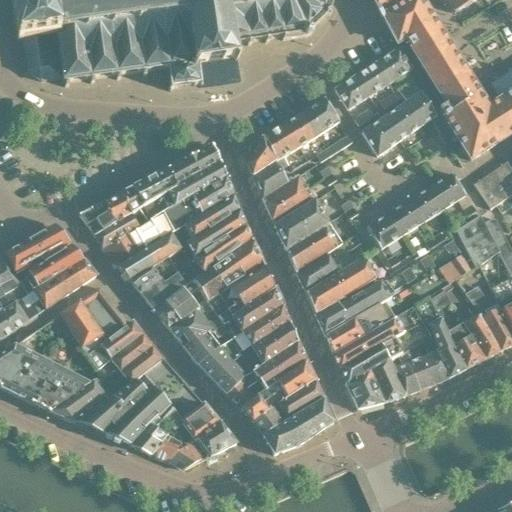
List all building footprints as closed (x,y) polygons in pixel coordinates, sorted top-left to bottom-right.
[(51,0),(11,0),(14,12),(13,12),(15,28),(16,28),(18,41),(23,40),(57,36),(51,0)] [(51,0),(57,36),(23,40),(28,73),(41,83),(61,80),(62,84),(64,84),(65,88),(68,88),(68,83),(90,80),(91,85),(94,84),(93,80),(116,77),(117,81),(120,80),(120,76),(142,73),(143,77),(146,77),(146,73),(168,69),(171,88),(168,91),(170,92),(172,89),(198,86),(201,89),(203,86),(200,84),(197,65),(232,60),(235,63),(238,60),(234,57),(232,49),(234,48),(233,45),(247,43),(247,47),(251,46),(250,43),(265,41),(265,44),(269,43),(268,40),(282,38),(282,41),(306,38),(311,36),(312,33),(311,31),(324,18),(328,19),(329,17),(330,16),(329,12),(332,0),(51,0)] [(372,0),(383,19),(397,46),(405,42),(444,103),(436,106),(470,162),(511,135),(511,71),(490,85),(499,100),(490,106),(423,0),(443,0),(453,16),(481,0),(372,0)] [(411,71),(410,68),(399,51),(378,65),(390,84),(411,71)] [(378,65),(356,78),(369,98),(390,84),(378,65)] [(369,98),(356,78),(335,92),(348,112),(369,98)] [(436,117),(425,101),(421,95),(420,95),(412,82),(398,91),(406,104),(404,106),(419,129),(436,117)] [(400,100),(395,93),(379,104),(384,111),(400,100)] [(323,134),(339,124),(324,100),(307,111),(323,134)] [(419,129),(404,106),(383,120),(398,144),(419,129)] [(369,110),(353,120),(357,127),(373,117),(369,110)] [(300,116),(291,121),(306,145),(313,141),(323,134),(307,111),(300,116)] [(398,144),(383,120),(362,134),(377,158),(398,144)] [(291,121),(269,135),(284,159),(306,145),(291,121)] [(284,159),(269,135),(263,139),(262,139),(247,166),(250,172),(284,159)] [(352,145),(347,138),(332,147),(337,154),(352,145)] [(160,200),(220,166),(220,165),(212,147),(132,189),(144,209),(160,200)] [(337,154),(332,147),(316,157),(320,164),(337,154)] [(284,159),(250,172),(252,178),(260,195),(287,183),(280,171),(287,167),(284,159)] [(511,185),(511,172),(505,161),(504,160),(471,183),(472,183),(490,211),(508,198),(503,191),(511,185)] [(220,166),(160,200),(167,212),(226,179),(220,166)] [(327,168),(324,170),(319,173),(328,187),(336,182),(327,168)] [(452,175),(430,189),(444,211),(466,197),(452,175)] [(297,177),(287,183),(260,195),(269,216),(309,194),(297,177)] [(135,252),(114,264),(118,268),(170,236),(171,236),(182,229),(184,228),(234,198),(226,179),(167,212),(146,225),(138,230),(137,229),(126,236),(135,252)] [(511,185),(503,191),(508,198),(511,195),(511,185)] [(132,189),(120,195),(133,215),(144,209),(132,189)] [(430,189),(409,202),(423,224),(444,211),(430,189)] [(309,194),(269,216),(274,228),(277,234),(322,213),(315,202),(309,194)] [(133,215),(120,195),(104,204),(117,224),(130,217),(133,215)] [(234,198),(184,228),(182,229),(191,244),(240,214),(234,198)] [(349,202),(345,204),(341,207),(350,221),(358,216),(349,202)] [(409,202),(388,216),(402,238),(423,224),(409,202)] [(117,224),(104,204),(92,211),(91,210),(79,217),(94,237),(117,224)] [(468,219),(476,214),(471,206),(463,211),(468,219)] [(322,213),(277,234),(286,253),(328,234),(324,228),(328,225),(322,213)] [(240,214),(191,244),(185,248),(192,261),(246,227),(240,214)] [(402,238),(388,216),(366,229),(380,251),(402,238)] [(130,217),(117,224),(94,237),(93,238),(102,250),(126,236),(137,229),(130,217)] [(489,231),(484,224),(480,217),(456,232),(477,268),(500,253),(501,253),(489,231)] [(492,220),(484,224),(489,231),(501,253),(500,253),(509,270),(511,267),(511,251),(496,221),(492,220)] [(28,242),(5,255),(5,256),(4,256),(16,275),(43,260),(45,263),(28,274),(30,278),(20,284),(23,288),(27,296),(33,292),(32,292),(33,292),(37,289),(59,274),(82,260),(82,259),(72,247),(50,260),(49,257),(48,256),(70,244),(62,235),(55,227),(28,242)] [(246,227),(192,261),(193,262),(191,263),(202,278),(252,242),(246,227)] [(328,234),(286,253),(296,275),(326,256),(337,249),(328,234)] [(429,251),(445,241),(440,234),(424,244),(429,251)] [(135,252),(126,236),(102,250),(114,264),(135,252)] [(170,236),(118,268),(130,283),(167,259),(168,262),(181,253),(170,236)] [(202,278),(186,289),(184,290),(189,298),(197,291),(207,306),(208,305),(218,299),(230,291),(265,269),(252,242),(202,278)] [(334,268),(326,256),(296,275),(306,296),(362,260),(375,252),(371,244),(334,268)] [(447,259),(459,282),(469,277),(457,254),(447,259)] [(4,256),(0,258),(0,287),(10,306),(16,303),(17,302),(13,294),(23,288),(20,284),(19,282),(16,275),(4,256)] [(395,257),(387,261),(391,269),(399,264),(395,257)] [(175,272),(168,262),(167,259),(130,283),(140,296),(175,272)] [(37,289),(33,292),(32,292),(33,292),(34,294),(45,311),(96,278),(82,260),(59,274),(37,289)] [(362,260),(306,296),(315,317),(375,281),(362,260)] [(196,313),(202,323),(209,332),(211,334),(221,325),(275,291),(265,269),(230,291),(238,305),(231,309),(233,311),(228,314),(218,299),(208,305),(207,306),(199,311),(198,312),(196,313)] [(175,272),(140,296),(153,312),(184,290),(186,289),(175,272)] [(511,280),(491,291),(495,298),(500,309),(511,332),(511,280)] [(380,285),(375,281),(315,317),(325,339),(387,303),(390,301),(380,285)] [(0,287),(0,303),(3,311),(10,306),(0,287)] [(428,298),(436,313),(451,304),(442,289),(428,298)] [(98,290),(79,303),(87,313),(106,299),(98,290)] [(153,312),(152,313),(167,330),(175,325),(182,321),(189,317),(196,313),(198,312),(188,298),(189,298),(184,290),(153,312)] [(211,334),(209,332),(200,339),(202,341),(213,334),(217,341),(227,334),(223,329),(231,324),(240,337),(282,309),(275,291),(221,325),(211,334)] [(495,298),(487,302),(480,291),(468,299),(473,306),(500,353),(501,353),(511,346),(511,332),(500,309),(495,298)] [(436,313),(428,298),(415,306),(416,307),(422,317),(431,338),(449,380),(466,371),(446,334),(443,328),(436,313)] [(113,308),(106,299),(87,313),(93,323),(113,308)] [(33,305),(27,309),(21,300),(17,303),(29,320),(39,314),(33,305)] [(10,306),(3,311),(0,313),(0,341),(29,322),(16,303),(10,306)] [(79,303),(60,316),(71,332),(82,351),(93,344),(103,336),(102,335),(100,332),(94,323),(93,323),(87,313),(79,303)] [(396,320),(387,303),(325,339),(332,355),(396,320)] [(473,320),(463,325),(485,361),(500,353),(473,306),(468,309),(473,320)] [(120,317),(113,308),(93,323),(94,323),(100,332),(120,317)] [(282,309),(240,337),(261,369),(297,345),(282,309)] [(196,313),(189,317),(195,325),(199,326),(202,323),(196,313)] [(396,320),(332,355),(339,371),(396,340),(412,332),(408,325),(413,323),(408,313),(396,320)] [(120,317),(100,332),(102,335),(103,336),(108,342),(128,327),(120,317)] [(189,317),(182,321),(188,330),(195,325),(189,317)] [(188,330),(182,321),(175,325),(182,334),(188,330)] [(133,323),(128,327),(108,342),(100,348),(111,360),(143,335),(133,323)] [(195,325),(188,330),(182,334),(176,340),(178,345),(195,332),(198,336),(200,339),(209,332),(202,323),(199,326),(195,325)] [(175,325),(167,330),(168,331),(169,331),(175,339),(176,340),(182,334),(175,325)] [(485,361),(463,325),(446,334),(466,371),(485,361)] [(143,335),(111,360),(131,385),(135,382),(143,376),(163,360),(143,335)] [(187,347),(183,351),(196,367),(197,366),(212,355),(201,342),(202,341),(200,339),(198,336),(186,346),(187,347)] [(449,380),(431,338),(424,342),(429,356),(423,359),(434,386),(449,380)] [(396,340),(339,371),(346,385),(370,373),(387,364),(390,363),(403,355),(396,340)] [(245,381),(244,380),(227,397),(241,411),(259,398),(306,364),(297,345),(261,369),(262,370),(245,381)] [(15,347),(0,357),(0,389),(0,390),(0,389),(16,398),(41,362),(42,360),(33,355),(15,347)] [(212,356),(212,355),(197,366),(212,382),(230,365),(217,352),(212,356)] [(434,386),(423,359),(413,363),(408,352),(403,355),(405,358),(419,392),(434,386)] [(403,355),(390,363),(393,371),(404,398),(419,392),(405,358),(403,355)] [(41,362),(16,398),(30,405),(32,406),(47,413),(46,414),(48,414),(50,415),(51,415),(95,384),(94,382),(90,385),(42,360),(41,362)] [(118,395),(110,401),(75,426),(130,449),(151,428),(170,410),(158,394),(179,378),(163,360),(143,376),(155,387),(147,395),(135,382),(131,385),(118,395)] [(387,364),(370,373),(384,405),(404,398),(393,371),(390,363),(387,364)] [(314,382),(306,364),(259,398),(269,412),(314,382)] [(230,365),(212,382),(226,397),(227,397),(244,380),(230,365)] [(370,373),(346,385),(358,411),(384,405),(370,373)] [(202,405),(179,378),(158,394),(170,410),(182,425),(202,405)] [(95,384),(51,415),(75,426),(110,401),(98,382),(95,384)] [(324,402),(314,382),(269,412),(278,429),(290,422),(324,402)] [(269,412),(259,398),(241,411),(252,424),(269,412)] [(324,402),(290,422),(302,445),(304,444),(326,429),(333,424),(324,402)] [(170,410),(151,428),(156,431),(164,421),(174,433),(175,433),(185,446),(189,448),(197,441),(219,425),(202,405),(182,425),(170,410)] [(278,429),(269,412),(252,424),(263,438),(278,429)] [(290,422),(278,429),(263,438),(274,457),(295,448),(300,446),(302,445),(290,422)] [(220,424),(219,425),(197,441),(212,458),(236,445),(220,424)] [(156,431),(151,428),(130,449),(150,458),(170,438),(156,431)] [(185,446),(170,438),(150,458),(167,465),(189,448),(185,446)] [(189,448),(167,465),(184,473),(185,471),(212,458),(197,441),(189,448)]
